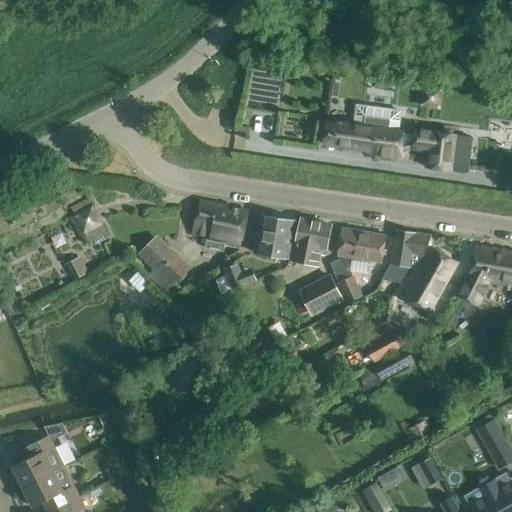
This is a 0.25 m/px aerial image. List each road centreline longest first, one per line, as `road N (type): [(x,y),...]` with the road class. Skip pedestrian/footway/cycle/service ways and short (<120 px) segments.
road 1 (unclassified): [(511,230),(167,180),(110,115)]
road 2 (tertiary): [(110,115),(204,52),(247,0)]
road 3 (tertiary): [(0,173),(110,115)]
